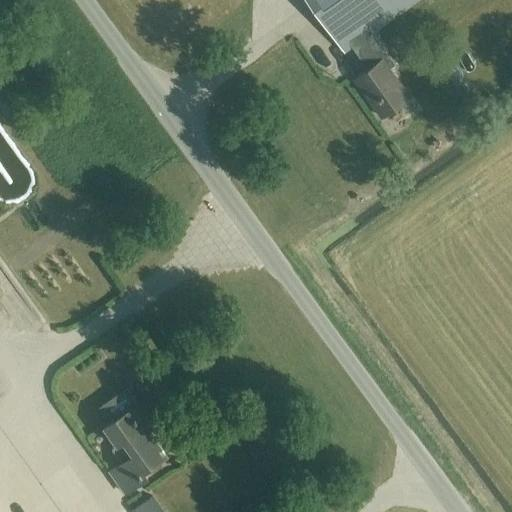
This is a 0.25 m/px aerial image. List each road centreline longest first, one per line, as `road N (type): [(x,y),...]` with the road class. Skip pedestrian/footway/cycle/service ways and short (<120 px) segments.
road 1 (unclassified): [(457,511),(81,0)]
road 2 (track): [(267,0),(270,41),(165,115)]
